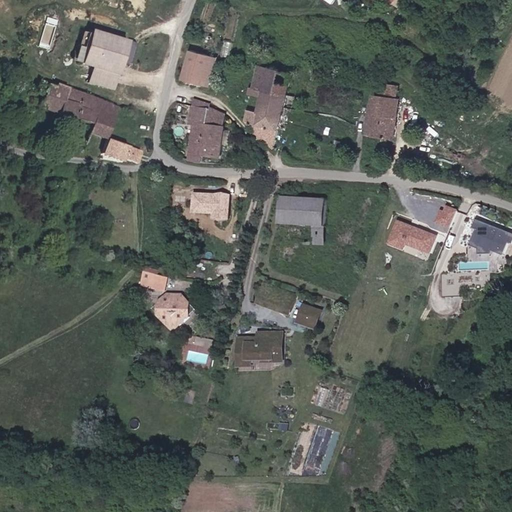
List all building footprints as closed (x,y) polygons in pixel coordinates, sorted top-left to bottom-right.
[(406,0),(388,0),(402,8),(406,0)] [(128,46),(90,37),(81,71),(90,73),(87,85),(117,92),(128,46)] [(196,52),(193,65),(190,81),(210,85),(217,56),(202,53),(196,52)] [(256,120),(266,129),(264,137),(282,154),(286,134),(297,68),(266,63),(265,67),(263,89),(256,88),(255,93),(271,95),(269,111),(258,109),(256,120)] [(144,146),(132,144),(124,142),(108,139),(109,132),(114,118),(119,104),(76,88),(58,81),(57,85),(50,83),(45,95),(19,87),(16,94),(13,93),(10,101),(41,111),(42,109),(84,123),(84,126),(75,153),(102,161),(104,153),(128,159),(129,157),(141,160),(144,146)] [(375,95),(374,107),(372,137),(401,138),(403,109),(403,98),(401,98),(402,83),(385,83),(379,91),(375,95)] [(233,113),(214,110),(212,110),(213,105),(195,102),(194,107),(193,127),(198,128),(196,154),(186,153),(185,164),(208,165),(209,159),(229,161),(233,119),(233,113)] [(0,115),(0,129),(29,141),(34,129),(0,115)] [(58,143),(60,135),(51,132),(49,139),(58,143)] [(50,180),(37,175),(34,184),(48,188),(50,180)] [(286,200),(283,228),(328,234),(332,206),(286,200)] [(453,229),(460,211),(447,206),(446,211),(442,210),(437,223),(453,229)] [(511,231),(478,219),(469,245),(507,258),(511,245),(511,231)] [(440,236),(399,221),(390,247),(406,252),(408,245),(434,254),(440,236)] [(149,271),(145,286),(167,291),(169,279),(162,278),(163,273),(149,271)] [(301,295),(265,282),(258,303),(294,316),(301,295)] [(180,333),(193,320),(202,311),(193,304),(184,295),(174,295),(166,304),(158,313),(166,320),(180,333)] [(327,311),(306,304),(299,324),(320,331),(327,311)] [(257,337),(239,337),(238,369),(255,369),(255,364),(286,365),(287,332),(257,331),(257,337)]
